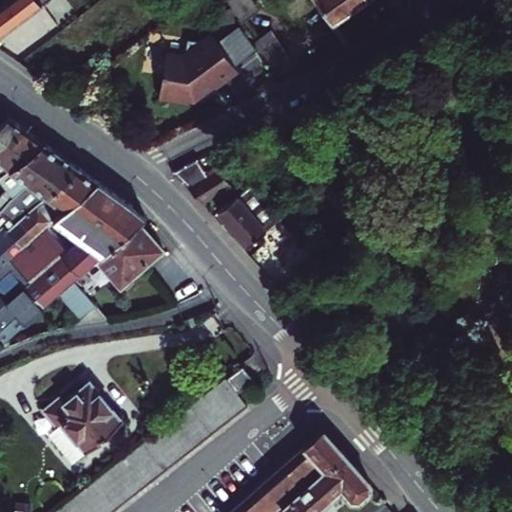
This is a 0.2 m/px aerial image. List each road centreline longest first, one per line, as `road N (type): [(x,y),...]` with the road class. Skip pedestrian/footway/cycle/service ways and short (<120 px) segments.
road 1 (residential): [(134,172),(433,0)]
road 2 (residential): [(321,372),(134,172)]
road 3 (residential): [(321,372),(150,511)]
road 4 (residential): [(442,511),(321,372)]
road 5 (residential): [(134,172),(0,78)]
road 6 (unknown): [(10,85),(45,29),(93,0)]
